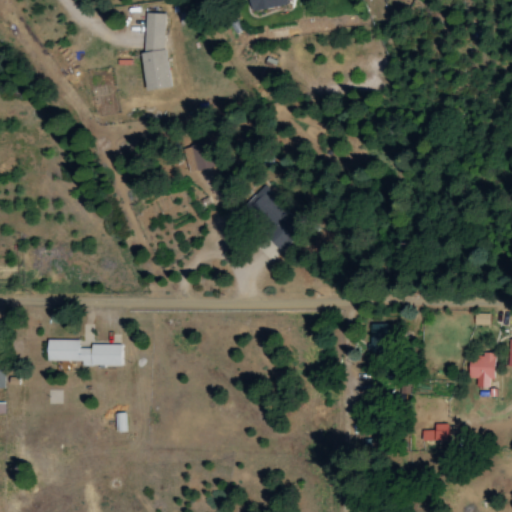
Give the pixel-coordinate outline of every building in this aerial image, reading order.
[(143,13),(142,89),(164,89),(166,13),(143,13)] [(210,168),(203,143),(181,150),(188,174),(210,168)] [(282,251),(303,231),(262,187),(241,206),(282,251)] [(81,361),(81,365),(120,366),(120,345),(89,344),(89,349),(78,348),(78,340),(45,340),(45,361),(81,361)] [(467,379),(476,379),(476,388),(492,388),(493,353),(482,353),(482,356),(468,355),(467,379)] [(434,381),(399,380),(399,396),(409,397),(409,392),(443,394),(443,384),(439,384),(439,391),(434,390),(434,381)] [(421,441),(447,441),(447,424),(433,424),(433,430),(421,430),(421,441)]
